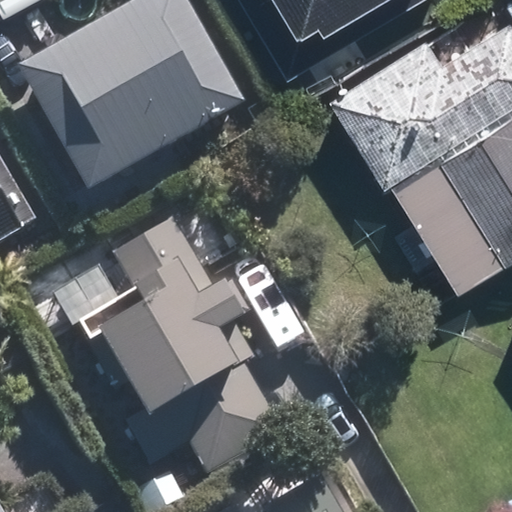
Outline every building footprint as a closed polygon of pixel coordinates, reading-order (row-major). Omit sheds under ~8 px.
[(0,0),(0,10),(2,15),(28,0),(0,0)] [(97,185),(125,170),(250,95),(193,0),(126,0),(23,61),(97,185)] [(248,0),(289,70),(409,0),(248,0)] [(458,288),(511,255),(511,19),(444,60),(430,36),(333,95),(386,183),(393,180),(458,288)] [(0,243),(42,220),(0,147),(0,243)] [(215,284),(174,212),(116,246),(136,281),(80,314),(88,327),(84,330),(115,382),(133,372),(151,404),(131,415),(155,457),(189,439),(206,468),(283,422),(244,355),(255,349),(236,318),(253,309),(232,274),(215,284)] [(39,356),(5,299),(0,301),(0,375),(2,379),(39,356)] [(346,511),(321,468),(260,503),(265,511),(346,511)] [(10,511),(0,494),(0,511),(10,511)]
